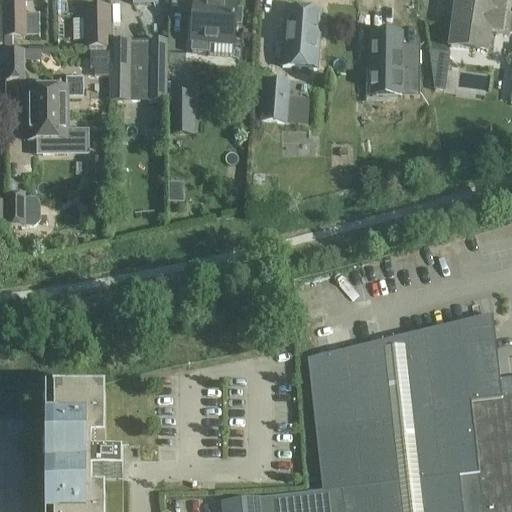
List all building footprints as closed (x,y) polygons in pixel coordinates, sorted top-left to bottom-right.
[(511,19),(511,0),(456,0),(455,11),(511,19)] [(26,39),(25,6),(2,7),(3,40),(26,39)] [(193,45),(192,54),(209,55),(210,46),(234,48),(235,38),(234,38),(235,37),(235,28),(240,28),(240,22),(236,22),(237,9),(196,6),(193,35),(193,45)] [(109,50),(109,44),(110,9),(83,9),(84,50),(109,50)] [(492,33),(511,36),(511,19),(455,11),(450,49),(475,53),(476,47),(490,49),(492,33)] [(286,12),(282,69),(286,69),(306,70),(315,71),(317,71),(318,56),(321,16),(321,14),(286,12)] [(370,37),(369,72),(372,72),(372,100),(419,100),(419,46),(403,46),(403,37),(370,37)] [(109,44),(109,50),(109,57),(109,80),(108,104),(166,105),(166,44),(109,44)] [(90,56),(90,73),(94,73),(94,79),(109,80),(109,57),(90,56)] [(24,57),(4,57),(4,84),(25,83),(24,57)] [(28,118),(69,118),(69,102),(85,102),(85,81),(68,81),(68,91),(28,91),(28,118)] [(262,83),(259,124),(287,126),(289,85),(262,83)] [(169,97),(169,137),(194,137),(194,97),(169,97)] [(69,134),(69,118),(28,118),(28,144),(67,143),(67,154),(85,154),(85,134),(69,134)] [(252,202),(264,202),(265,178),(253,178),(252,202)] [(183,202),(183,184),(169,184),(169,202),(183,202)] [(5,203),(5,230),(35,230),(41,224),(41,207),(35,202),(26,202),(26,196),(5,196),(5,203)] [(482,511),(471,406),(502,403),(502,402),(511,401),(511,391),(501,392),(493,319),(308,363),(323,495),(341,493),(343,511),(482,511)] [(53,395),(53,511),(105,511),(105,495),(93,495),(93,481),(122,481),(122,460),(93,460),(93,446),(105,446),(105,395),(53,395)] [(511,511),(511,401),(502,402),(502,403),(471,406),(482,511),(511,511)] [(323,495),(222,506),(222,511),(343,511),(341,493),(323,495)]
